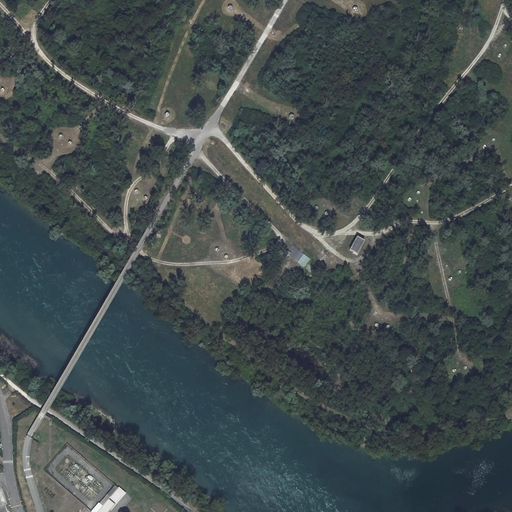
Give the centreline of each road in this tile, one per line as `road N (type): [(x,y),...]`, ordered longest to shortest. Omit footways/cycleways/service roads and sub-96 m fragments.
road 1 (track): [(507,0),(485,48),(349,227),(307,231),(210,127)]
road 2 (track): [(198,149),(276,243),(250,257),(174,263),(148,259),(122,242),(0,134)]
road 3 (track): [(154,225),(284,0)]
road 4 (track): [(0,3),(61,73),(198,149)]
road 5 (unknown): [(330,233),(442,221),(511,185)]
